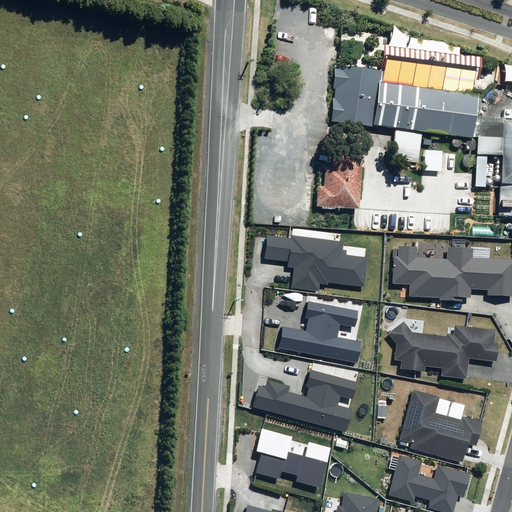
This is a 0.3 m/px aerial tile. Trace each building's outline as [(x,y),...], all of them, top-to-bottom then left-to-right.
[(404,47),(379,45),(377,61),(457,68),(457,69),(478,71),(479,58),(455,56),(455,48),(440,47),(440,43),(405,40),(404,47)] [(331,121),(394,130),(390,160),(417,163),(420,133),(430,134),(430,139),(437,140),(438,135),(471,139),(471,138),(476,139),(475,156),(500,157),(499,186),(501,186),(500,218),(511,218),(511,121),(502,121),(502,120),(474,117),(476,97),(427,90),(429,75),(393,70),(393,68),(380,66),(381,61),(349,57),(348,69),(338,67),(331,121)] [(502,84),(511,84),(511,65),(503,65),(502,84)] [(494,87),(494,82),(498,82),(499,69),(496,68),(480,67),(477,90),(488,91),(489,86),(494,87)] [(369,171),(360,170),(361,159),(331,157),(330,171),(324,170),(323,188),(316,187),(315,208),(358,210),(360,179),(368,179),(369,171)] [(293,287),(319,290),(319,283),(328,284),(328,282),(364,286),(368,257),(347,254),(347,250),(343,249),(344,242),(291,235),(291,238),(267,235),(264,258),(289,261),(288,266),(295,267),(293,287)] [(440,300),(462,301),(463,297),(470,297),(471,288),(488,289),(488,295),(511,295),(511,259),(473,257),(474,248),(447,247),(447,258),(417,257),(418,246),(398,245),(398,256),(394,256),(393,283),(410,284),(409,296),(440,298),(440,300)] [(279,347),(357,362),(361,342),(337,337),(340,324),(355,327),(358,311),(309,301),(305,318),(309,318),(306,331),(283,326),(279,347)] [(442,368),(441,376),(466,379),(469,358),(496,361),(498,343),(494,343),(496,330),(455,325),(454,334),(447,333),(447,336),(412,332),(404,322),(389,334),(397,344),(395,360),(402,360),(401,368),(425,371),(426,366),(442,368)] [(252,407),(346,432),(352,409),(338,405),(341,396),(353,399),(357,382),(311,370),(306,386),(309,387),(307,396),(289,392),(291,386),(267,379),(265,387),(258,385),(252,407)] [(435,413),(440,396),(413,389),(399,440),(411,444),(410,448),(463,462),(468,442),(476,444),(482,422),(462,417),(461,420),(435,413)] [(297,481),(320,487),(330,448),(309,442),(305,456),(288,451),(292,436),(262,428),(255,451),(261,453),(256,473),(279,479),(282,470),(298,475),(297,481)] [(470,474),(438,465),(434,479),(418,475),(422,461),(400,455),(389,495),(414,502),(416,497),(430,501),(428,508),(444,511),(453,511),(458,496),(463,497),(470,474)] [(376,511),(379,499),(344,493),(342,506),(337,506),(336,511),(376,511)]
